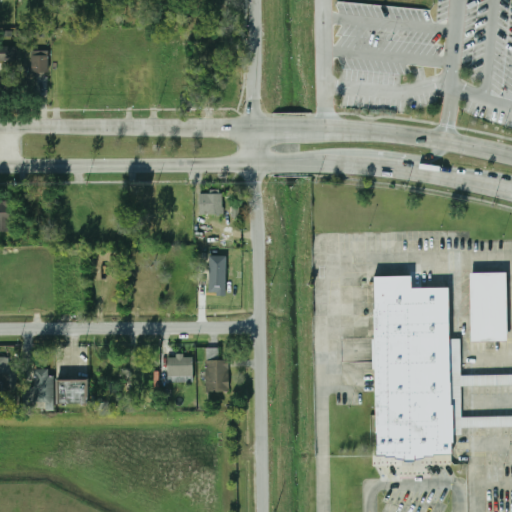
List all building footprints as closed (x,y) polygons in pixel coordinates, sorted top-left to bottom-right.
[(0,61),(13,61),(13,46),(0,46),(0,61)] [(48,73),(48,52),(32,52),(32,73),(48,73)] [(10,79),(0,79),(0,95),(10,95),(10,79)] [(222,215),(222,194),(198,194),(198,215),(222,215)] [(0,201),(0,225),(13,225),(13,201),(0,201)] [(228,295),(228,272),(207,272),(207,295),(228,295)] [(469,273),(506,272),(507,341),(470,341),(469,273)] [(410,277),(373,277),(375,454),(450,453),(447,287),(410,288),(410,277)] [(450,338),(460,338),(461,375),(511,374),(511,384),(461,385),(461,416),(511,415),(511,425),(461,426),(461,435),(454,435),(453,400),(451,400),(450,338)] [(194,382),(194,356),(169,356),(169,382),(194,382)] [(0,392),(16,392),(16,366),(5,366),(5,358),(0,358),(0,392)] [(205,359),(205,392),(229,392),(229,359),(205,359)] [(33,369),(33,402),(52,402),(52,369),(33,369)] [(89,405),(89,380),(59,380),(59,405),(89,405)]
